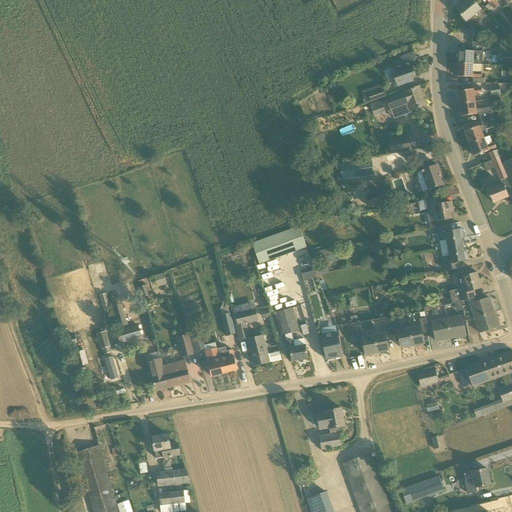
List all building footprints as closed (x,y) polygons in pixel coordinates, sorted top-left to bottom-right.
[(471,28),(487,16),(481,9),(473,0),(467,0),(457,9),(461,14),(460,15),(471,28)] [(493,0),(486,0),(494,10),(499,6),(493,0)] [(458,50),(457,64),(473,64),(473,57),(482,57),(482,52),(458,50)] [(416,76),(411,63),(411,62),(400,65),(394,67),(397,74),(393,76),(397,87),(412,81),(410,78),(416,76)] [(473,72),(473,64),(457,64),(457,77),(481,78),(481,72),(473,72)] [(394,96),(388,98),(386,98),(390,111),(393,110),(408,105),(410,111),(426,105),(419,86),(403,92),(394,96)] [(491,95),(500,94),(499,86),(490,87),(491,95)] [(458,91),(459,104),(475,102),(474,94),(482,93),(481,88),(458,91)] [(387,97),(384,90),(367,95),(370,103),(387,97)] [(381,100),(370,104),(375,117),(386,112),(381,100)] [(476,109),(475,102),(459,104),(461,116),(479,114),(480,119),(494,116),(495,116),(493,107),(476,109)] [(464,131),(469,144),(484,138),(481,131),(489,128),(496,126),(494,116),(480,119),(481,125),(464,131)] [(298,120),(300,126),(307,124),(305,118),(298,120)] [(412,150),(409,135),(389,138),(391,153),(412,150)] [(473,156),(496,148),(494,142),(487,145),(484,138),(469,144),(473,156)] [(503,157),(501,149),(490,154),(493,161),(499,158),(503,157)] [(499,158),(493,161),(500,180),(507,177),(499,158)] [(511,158),(502,163),(511,184),(511,158)] [(374,175),(372,159),(340,165),(343,180),(374,175)] [(422,170),(428,190),(444,184),(438,165),(422,170)] [(495,187),(492,179),(485,182),(487,190),(490,198),(492,197),(494,203),(508,197),(503,184),(495,187)] [(383,191),(366,195),(369,210),(386,206),(383,191)] [(436,213),(437,221),(453,218),(451,212),(454,211),(452,202),(440,204),(439,198),(426,200),(428,214),(436,213)] [(446,239),(448,248),(463,245),(462,238),(464,238),(462,229),(450,231),(449,225),(436,227),(439,241),(446,239)] [(298,228),(251,245),(258,266),(305,250),(298,228)] [(463,245),(448,248),(449,256),(442,257),(445,271),(458,268),(456,262),(469,260),(467,251),(464,251),(463,245)] [(338,261),(336,248),(318,251),(318,253),(312,254),(314,265),(327,262),(327,263),(338,261)] [(477,272),(462,277),(464,284),(457,286),(458,290),(450,292),(453,304),(461,302),(473,298),(471,291),(484,287),(481,279),(479,280),(477,272)] [(163,273),(154,276),(158,288),(167,284),(163,273)] [(150,296),(147,285),(140,287),(143,298),(150,296)] [(475,318),(494,312),(489,298),(470,304),(475,318)] [(236,300),(229,302),(232,312),(239,310),(236,300)] [(119,327),(128,324),(125,314),(122,315),(119,304),(113,305),(119,327)] [(235,314),(235,316),(233,317),(239,341),(249,338),(246,323),(258,320),(255,309),(235,314)] [(305,345),(294,347),(293,341),(292,333),(299,330),(292,309),(275,314),(281,336),(285,335),(286,341),(288,351),(290,351),(292,361),(308,359),(305,345)] [(494,312),(475,318),(479,333),(498,327),(494,312)] [(447,319),(451,338),(466,335),(462,316),(447,319)] [(421,326),(409,328),(413,346),(424,344),(422,329),(428,328),(426,318),(419,319),(421,326)] [(436,341),(451,338),(447,319),(432,322),(436,341)] [(214,330),(216,339),(234,334),(231,323),(224,324),(225,327),(214,330)] [(401,348),(413,346),(409,328),(398,330),(396,324),(390,325),(392,335),(398,334),(401,348)] [(385,333),(374,335),(377,353),(389,350),(386,336),(392,335),(390,325),(384,326),(385,333)] [(138,326),(131,328),(117,332),(120,342),(141,336),(138,326)] [(365,355),(377,353),(374,335),(362,337),(361,330),(355,332),(356,342),(363,340),(365,355)] [(97,334),(101,349),(102,349),(110,347),(106,331),(97,334)] [(199,331),(190,333),(196,352),(205,349),(199,331)] [(326,358),(341,356),(337,332),(322,335),(326,358)] [(177,338),(183,358),(194,355),(188,335),(177,338)] [(255,366),(268,362),(262,336),(247,340),(250,349),(251,349),(255,366)] [(224,373),(221,359),(218,348),(205,351),(208,362),(211,377),(224,373)] [(221,359),(224,373),(237,370),(235,356),(233,349),(226,351),(227,357),(221,359)] [(511,351),(466,368),(472,386),(511,373),(511,376),(511,384),(498,389),(499,391),(497,393),(499,398),(502,399),(502,402),(511,398),(511,351)] [(113,355),(106,358),(112,378),(120,375),(113,355)] [(155,391),(169,388),(163,366),(161,358),(148,362),(150,369),(155,391)] [(173,364),(163,366),(169,388),(190,382),(187,368),(185,360),(173,364)] [(426,372),(417,374),(421,388),(429,385),(426,372)] [(320,429),(329,428),(331,435),(319,437),(321,450),(323,449),(324,453),(329,452),(329,448),(341,446),(338,427),(345,426),(342,408),(326,411),(327,412),(317,414),(320,429)] [(178,444),(170,445),(168,435),(153,437),(156,459),(180,455),(178,444)] [(93,511),(118,511),(99,446),(76,453),(93,511)] [(360,511),(391,511),(370,453),(343,463),(360,511)] [(159,487),(183,484),(191,483),(188,469),(181,470),(158,473),(159,487)] [(464,473),(466,481),(474,480),(476,487),(490,484),(487,469),(472,472),(464,473)] [(407,504),(444,491),(439,476),(402,490),(407,504)] [(160,507),(185,505),(186,505),(184,491),(183,491),(159,493),(160,507)] [(306,499),(311,511),(332,511),(326,492),(306,499)]
